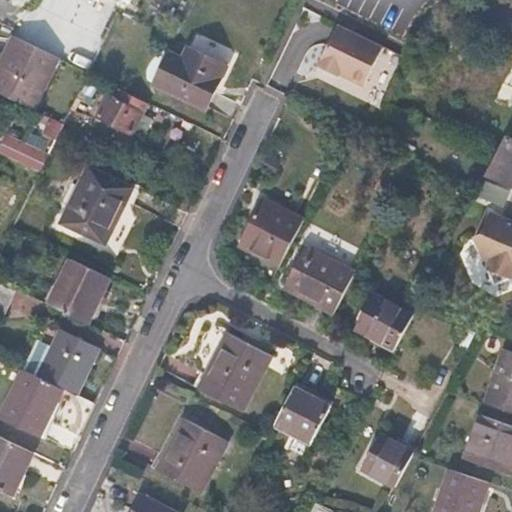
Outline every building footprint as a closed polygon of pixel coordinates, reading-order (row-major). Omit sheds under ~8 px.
[(366,86),(385,47),(340,25),(319,66),(341,77),(342,75),(366,86)] [(0,92),(35,110),(60,58),(13,35),(4,53),(5,53),(0,63),(0,92)] [(207,111),(229,67),(189,47),(183,58),(171,52),(155,85),(207,111)] [(134,134),(150,103),(119,89),(115,98),(108,94),(98,115),(134,134)] [(56,140),(65,124),(51,118),(43,134),(56,140)] [(16,138),(19,132),(12,128),(9,134),(16,138)] [(45,152),(49,142),(31,133),(26,143),(45,152)] [(16,138),(9,134),(0,153),(41,174),(50,155),(45,152),(26,143),(16,138)] [(511,137),(507,136),(499,152),(486,177),(511,187),(511,137)] [(106,244),(134,188),(89,166),(61,222),(106,244)] [(280,267),(305,219),(264,198),(239,245),(280,267)] [(511,220),(491,212),(483,233),(475,236),(484,261),(488,262),(485,269),(488,270),(495,286),(510,279),(511,279),(511,220)] [(335,313),(357,272),(306,246),(285,287),(335,313)] [(91,324),(113,279),(71,258),(50,303),(91,324)] [(0,316),(3,318),(18,289),(0,280),(0,316)] [(396,350),(415,314),(375,293),(356,329),(396,350)] [(77,395),(101,348),(62,329),(53,347),(38,339),(23,369),(25,370),(64,389),(77,395)] [(469,352),(478,334),(469,329),(460,347),(469,352)] [(244,412),(274,355),(229,332),(198,389),(244,412)] [(511,411),(511,350),(505,348),(485,403),(511,411)] [(41,437),(64,389),(25,370),(2,417),(41,437)] [(313,444),(333,405),(296,387),(276,424),(298,436),(291,449),(305,456),(312,443),(313,444)] [(511,474),(511,424),(481,414),(465,459),(511,474)] [(203,494),(231,442),(184,417),(157,469),(203,494)] [(396,487),(416,451),(384,434),(364,470),(396,487)] [(19,477),(31,452),(0,436),(0,489),(15,497),(24,480),(19,477)] [(480,511),(491,482),(450,469),(434,511),(480,511)] [(177,511),(144,494),(133,511),(177,511)] [(333,511),(334,511),(317,503),(311,511),(333,511)]
